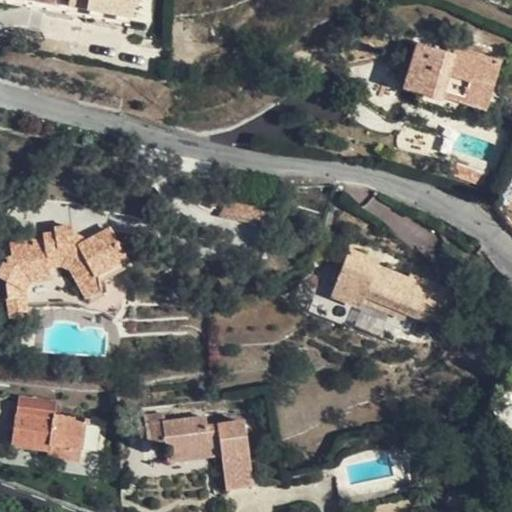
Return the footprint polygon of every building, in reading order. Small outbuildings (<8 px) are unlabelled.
[(88,0),(30,0),(29,7),(130,26),(131,18),(87,9),(88,0)] [(134,0),(88,0),(87,9),(131,18),(134,0)] [(452,56),(416,44),(402,90),(420,95),(440,101),(442,96),(463,103),(484,110),(500,63),(455,48),(452,56)] [(440,101),(420,95),(418,102),(459,115),(463,103),(442,96),(440,101)] [(486,173),(451,161),(447,175),(482,187),(486,173)] [(268,183),(234,178),(223,206),(271,211),(268,183)] [(73,237),(72,224),(54,226),(55,232),(43,234),(43,239),(10,244),(11,257),(8,258),(7,260),(6,261),(0,269),(0,277),(7,281),(5,284),(8,299),(25,297),(24,291),(29,282),(50,278),(49,266),(61,265),(70,269),(86,299),(101,291),(100,283),(98,274),(126,259),(109,229),(82,243),(73,237)] [(369,258),(350,250),(332,297),(358,308),(363,296),(425,321),(426,317),(441,323),(453,292),(410,275),(408,279),(367,262),(369,258)] [(129,267),(126,259),(98,274),(100,283),(129,267)] [(27,315),(25,297),(8,299),(9,317),(27,315)] [(56,401),(20,396),(18,413),(16,413),(12,445),(47,450),(46,457),(80,461),(81,450),(86,423),(89,423),(89,420),(54,415),(56,401)] [(165,421),(164,414),(144,416),(147,444),(165,441),(166,452),(219,446),(220,454),(224,485),(252,481),(244,421),(207,426),(206,417),(165,421)] [(220,454),(219,446),(166,452),(167,462),(220,454)] [(253,486),(252,481),(224,485),(225,491),(253,486)]
